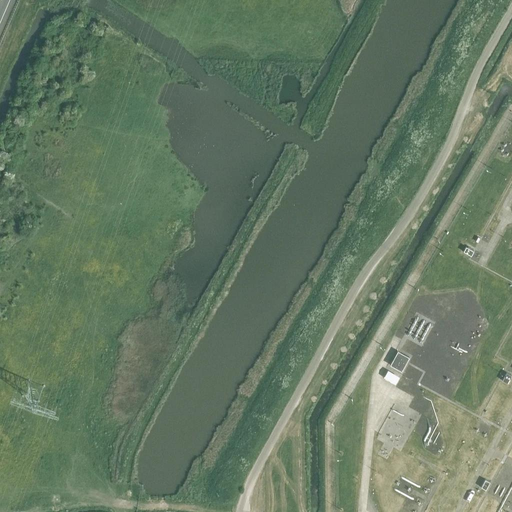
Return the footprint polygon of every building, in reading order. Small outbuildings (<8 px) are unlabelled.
[(474,251),(466,247),(463,251),(471,256),(474,251)] [(411,358),(399,352),(391,366),(403,372),(408,364),(411,358)] [(385,377),(395,383),(398,378),(388,372),(385,377)] [(503,380),(507,382),(511,375),(506,372),(503,380)] [(490,482),(485,480),(481,487),(486,489),(490,482)]
